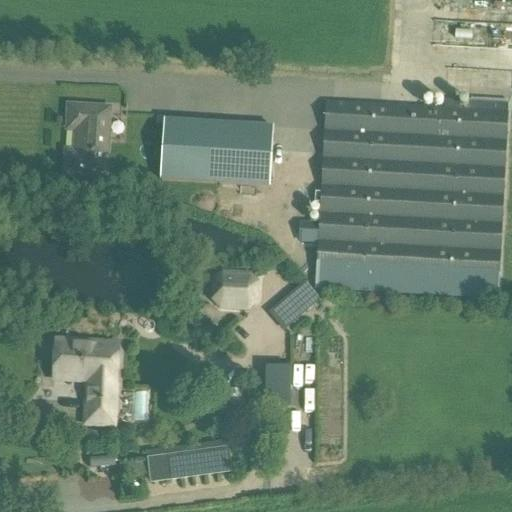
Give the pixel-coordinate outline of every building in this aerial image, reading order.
[(511,5),(501,5),(501,22),(511,22),(511,5)] [(430,21),(429,44),(475,45),(476,22),(430,21)] [(504,69),(429,67),(429,88),(504,89),(504,69)] [(445,101),(444,111),(326,104),(316,273),(500,283),(509,105),(445,101)] [(64,176),(105,178),(109,110),(68,108),(67,131),(76,131),(75,153),(65,153),(64,176)] [(247,136),(158,130),(156,182),(244,189),(247,136)] [(248,315),(260,307),(260,284),(252,273),(226,272),(211,282),(210,304),(221,314),(248,315)] [(305,282),(267,315),(282,333),(320,300),(305,282)] [(86,427),(114,428),(115,405),(109,405),(111,351),(74,349),(74,345),(56,344),(54,378),(67,379),(67,383),(88,384),(86,427)] [(288,408),(289,367),(267,367),(267,407),(288,408)] [(228,448),(145,459),(149,485),(232,474),(228,448)] [(87,458),(87,469),(114,468),(113,457),(87,458)]
